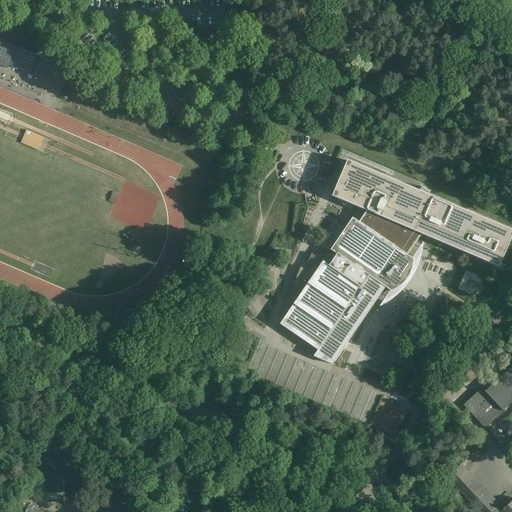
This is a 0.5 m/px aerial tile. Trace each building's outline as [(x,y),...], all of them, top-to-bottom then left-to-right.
[(0,62),(44,80),(52,58),(0,37),(0,62)] [(82,81),(73,77),(70,82),(80,86),(82,81)] [(38,150),(43,136),(25,129),(20,142),(38,150)] [(419,191),(347,160),(331,196),(366,211),(358,222),(352,218),(330,250),(336,254),(329,265),(311,254),(304,270),(301,267),(281,314),(284,316),(279,324),(317,350),(313,356),(332,365),(376,299),(382,303),(390,291),(391,291),(398,287),(404,282),(409,275),(412,268),(413,259),(412,259),(420,246),(415,243),(421,234),(498,267),(511,234),(511,230),(428,195),(430,192),(422,186),(419,191)] [(511,365),(485,391),(482,388),(463,405),(485,428),(503,411),(504,411),(503,410),(511,401),(511,365)] [(511,511),(511,500),(503,509),(461,464),(447,477),(480,511),(511,511)]
